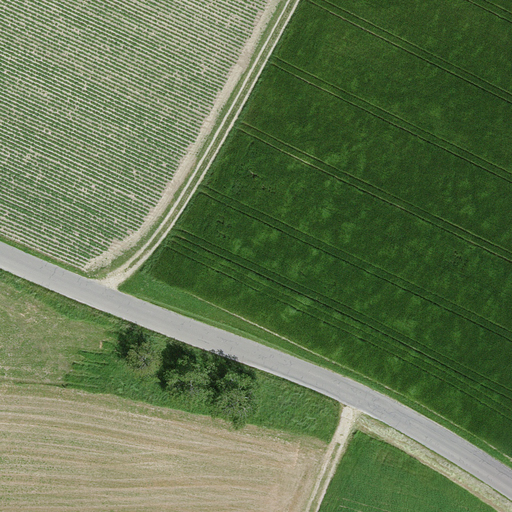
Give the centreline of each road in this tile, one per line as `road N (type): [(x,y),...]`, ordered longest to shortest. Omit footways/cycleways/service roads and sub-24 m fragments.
road 1 (tertiary): [(0,254),(314,376),(511,484)]
road 2 (track): [(298,0),(157,246),(106,300)]
